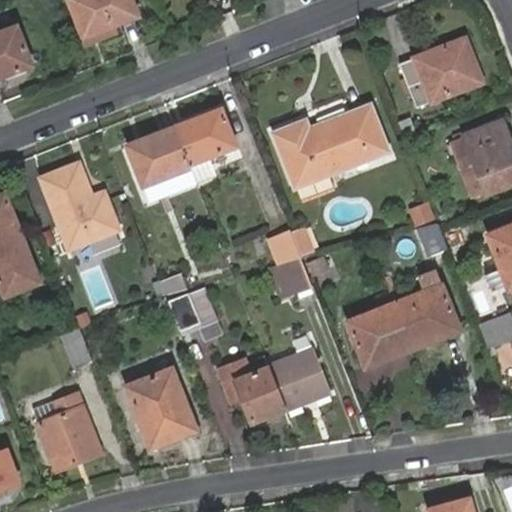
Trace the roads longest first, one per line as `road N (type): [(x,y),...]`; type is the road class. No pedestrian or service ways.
road 1 (residential): [(96,511),(154,496),(511,441)]
road 2 (residential): [(349,0),(0,138)]
